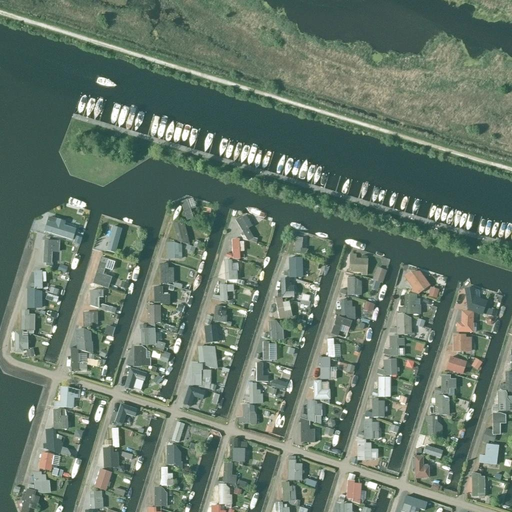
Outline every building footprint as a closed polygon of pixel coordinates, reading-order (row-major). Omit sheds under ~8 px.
[(186,200),(180,202),(186,221),(192,219),(186,200)] [(65,239),(66,215),(52,214),(51,239),(65,239)] [(240,216),(234,220),(242,233),(240,234),(241,237),(243,235),(247,241),(256,244),(258,240),(252,238),(253,238),(247,229),(251,226),(245,216),(241,218),(240,216)] [(181,223),(173,225),(177,242),(181,243),(189,246),(185,227),(181,223)] [(105,228),(105,252),(115,252),(115,241),(112,241),(112,228),(105,228)] [(238,239),(231,240),(232,260),(239,259),(238,239)] [(52,260),(51,260),(51,253),(58,253),(59,241),(43,241),(42,264),(45,264),(45,267),(52,267),(52,260)] [(166,243),(166,260),(181,260),(181,246),(174,243),(166,243)] [(356,255),(349,255),(348,273),(366,274),(367,260),(355,259),(356,255)] [(107,260),(100,258),(92,284),(107,289),(111,278),(102,275),(107,260)] [(302,278),(302,265),(297,265),(297,262),(294,262),(295,258),(288,259),(288,271),(283,271),(283,277),(289,278),(302,278)] [(224,261),(225,281),(237,281),(236,271),(231,271),(231,261),(224,261)] [(167,264),(159,264),(160,284),(174,284),(173,269),(168,269),(167,264)] [(35,289),(35,290),(42,290),(41,271),(33,271),(34,289),(35,289)] [(417,295),(429,286),(419,272),(403,277),(411,288),(410,293),(417,295)] [(346,278),(346,296),(361,296),(361,283),(355,278),(346,278)] [(281,299),(293,298),(293,286),(289,286),(289,279),(280,279),(281,298),(281,299)] [(212,296),(211,300),(219,302),(226,302),(226,292),(233,292),(233,286),(226,286),(226,285),(218,285),(219,297),(212,296)] [(162,287),(153,287),(153,304),(160,303),(160,304),(169,305),(169,295),(162,295),(162,292),(165,292),(165,289),(162,289),(162,287)] [(468,311),(473,313),(482,316),(486,301),(475,297),(473,287),(464,288),(467,311),(468,311)] [(34,290),(35,290),(35,289),(34,289),(26,289),(26,309),(41,309),(41,300),(39,300),(39,296),(38,296),(38,291),(34,290)] [(89,291),(89,307),(108,313),(110,307),(102,305),(98,305),(98,298),(102,298),(102,291),(89,291)] [(397,308),(397,312),(405,315),(420,315),(420,306),(413,306),(413,302),(416,302),(416,295),(411,294),(403,294),(403,308),(397,308)] [(281,299),(281,298),(274,299),(278,320),(291,318),(290,311),(284,312),(281,299)] [(341,316),(346,316),(346,318),(355,320),(354,308),(352,308),(351,302),(346,302),(346,300),(340,300),(340,311),(335,310),(334,314),(341,316)] [(147,306),(148,325),(154,325),(154,313),(157,313),(157,307),(153,307),(153,306),(147,306)] [(221,307),(214,306),(213,322),(226,323),(226,316),(225,316),(225,312),(220,311),(221,307)] [(28,311),(20,311),(20,331),(34,331),(34,315),(28,315),(28,311)] [(473,313),(468,311),(460,311),(460,323),(456,323),(455,333),(472,333),(473,313)] [(97,313),(82,313),(82,328),(91,328),(91,324),(97,324),(97,313)] [(388,334),(396,335),(396,336),(411,335),(410,319),(403,315),(395,315),(396,329),(389,329),(388,334)] [(330,335),(337,337),(341,326),(349,329),(351,322),(336,317),(330,335)] [(275,321),(268,322),(269,341),(283,340),(282,330),(275,321)] [(218,343),(216,326),(203,327),(205,344),(218,343)] [(83,329),(75,330),(76,350),(92,355),(92,343),(91,343),(90,333),(83,329)] [(155,345),(154,329),(140,329),(141,346),(155,345)] [(14,332),(14,353),(22,353),(22,351),(27,350),(27,337),(22,337),(22,332),(14,332)] [(451,335),(451,346),(447,346),(447,352),(452,352),(452,353),(470,353),(470,338),(465,338),(465,335),(451,335)] [(397,336),(388,336),(389,350),(386,350),(384,349),(382,354),(390,357),(398,357),(397,347),(403,346),(403,339),(397,340),(397,336)] [(141,347),(133,347),(133,368),(141,368),(141,367),(150,367),(150,359),(146,359),(146,350),(141,347)] [(204,347),(198,347),(199,364),(204,363),(204,366),(213,369),(212,363),(216,362),(215,352),(211,352),(210,348),(204,347)] [(70,348),(71,371),(86,370),(86,365),(77,365),(77,350),(70,348)] [(449,357),(445,370),(461,375),(466,362),(449,357)] [(329,358),(327,358),(319,358),(318,358),(316,367),(319,368),(319,380),(329,380),(335,380),(335,372),(329,372),(329,358)] [(377,369),(375,374),(383,377),(396,377),(396,360),(382,361),(383,371),(377,369)] [(256,363),(255,382),(267,382),(267,377),(262,377),(262,364),(256,363)] [(201,364),(191,364),(191,386),(210,386),(210,371),(205,371),(201,371),(201,364)] [(129,369),(124,388),(132,391),(135,379),(144,382),(146,374),(129,369)] [(500,384),(498,390),(501,391),(505,392),(506,392),(511,392),(511,394),(511,378),(511,372),(504,372),(504,385),(500,384)] [(440,395),(447,395),(447,397),(453,397),(453,389),(455,389),(455,380),(449,380),(449,376),(440,376),(440,390),(435,388),(433,393),(440,395)] [(377,378),(377,391),(373,390),(371,396),(377,398),(390,397),(390,378),(377,378)] [(320,400),(319,402),(329,406),(329,400),(329,390),(321,390),(320,381),(312,381),(312,382),(311,382),(309,388),(312,390),(313,400),(320,400)] [(249,405),(262,404),(262,395),(259,395),(259,391),(256,391),(255,384),(248,384),(248,398),(244,398),(244,402),(249,404),(249,405)] [(53,402),(53,408),(73,409),(73,398),(77,399),(79,399),(79,391),(78,391),(67,387),(60,387),(59,402),(53,402)] [(192,387),(185,387),(186,407),(198,406),(197,393),(192,393),(192,387)] [(506,393),(505,392),(501,391),(497,391),(497,406),(493,406),(491,410),(497,412),(511,411),(511,401),(509,402),(506,398),(506,393)] [(431,403),(434,403),(434,416),(448,416),(448,403),(444,403),(444,399),(441,396),(434,396),(434,399),(431,399),(431,403)] [(372,419),(372,417),(383,418),(384,412),(377,412),(377,399),(371,399),(372,414),(365,412),(364,416),(372,419)] [(309,421),(315,423),(315,417),(321,417),(321,405),(316,405),(316,402),(314,401),(306,401),(306,413),(306,416),(303,415),(300,414),(299,418),(309,421)] [(242,417),(237,418),(238,425),(249,424),(251,426),(254,426),(255,424),(255,415),(254,414),(254,406),(248,405),(247,404),(241,405),(242,417)] [(131,407),(118,405),(115,426),(122,427),(124,411),(131,412),(131,407)] [(67,417),(65,417),(65,411),(60,411),(60,410),(52,410),(53,430),(67,430),(67,417)] [(491,435),(495,435),(499,435),(499,424),(505,424),(505,415),(499,413),(491,413),(491,430),(491,435)] [(427,423),(427,436),(436,436),(436,417),(425,417),(425,421),(427,423)] [(309,421),(299,418),(298,423),(300,424),(300,443),(307,443),(307,444),(314,444),(314,430),(309,430),(309,421)] [(371,419),(363,419),(363,434),(358,433),(357,438),(363,439),(378,439),(378,423),(371,423),(371,419)] [(491,445),(495,446),(495,442),(493,442),(495,435),(491,435),(491,430),(486,428),(481,442),(491,445)] [(52,430),(45,430),(45,444),(42,444),(42,450),(46,449),(46,450),(60,455),(62,445),(61,442),(55,440),(55,432),(52,430)] [(237,439),(229,439),(228,462),(236,462),(237,439)] [(365,440),(356,440),(356,461),(370,461),(370,460),(377,460),(377,450),(370,450),(370,444),(365,444),(365,440)] [(173,446),(166,446),(166,465),(173,465),(173,467),(182,470),(182,463),(180,463),(180,453),(174,445),(173,446)] [(495,446),(491,445),(485,445),(484,456),(481,456),(480,464),(483,464),(483,465),(490,465),(491,455),(494,455),(495,452),(498,452),(498,447),(495,447),(495,446)] [(112,448),(102,449),(103,469),(118,468),(117,453),(112,453),(112,450),(112,448)] [(48,463),(48,452),(40,452),(40,472),(53,472),(53,463),(48,463)] [(427,465),(422,465),(422,457),(412,456),(411,459),(411,473),(414,473),(414,480),(428,479),(428,467),(427,467),(427,465)] [(295,464),(295,461),(295,457),(288,457),(287,461),(287,481),(301,481),(301,464),(295,464)] [(231,464),(223,463),(222,484),(235,484),(235,476),(231,476),(231,464)] [(111,473),(99,469),(93,488),(105,492),(111,473)] [(40,472),(32,473),(34,492),(36,493),(42,494),(50,494),(49,482),(45,482),(45,475),(41,476),(40,472)] [(484,497),(484,477),(480,477),(480,475),(471,473),(471,497),(484,497)] [(354,481),(347,481),(345,499),(351,500),(351,503),(359,505),(361,484),(354,484),(354,481)] [(288,483),(281,483),(282,503),(289,502),(289,505),(298,508),(300,501),(296,501),(295,487),(288,487),(288,483)] [(225,485),(217,485),(218,505),(231,505),(231,496),(229,496),(229,490),(225,486),(225,485)] [(162,489),(161,488),(160,487),(153,488),(153,507),(166,507),(166,494),(164,491),(164,490),(162,489)] [(35,511),(39,498),(34,497),(36,493),(34,492),(26,490),(25,495),(22,495),(20,501),(23,502),(20,511),(27,511),(29,509),(35,511)] [(100,492),(89,493),(90,510),(102,510),(102,499),(101,499),(100,492)] [(410,498),(401,498),(401,511),(414,511),(415,506),(410,505),(410,498)] [(281,503),(274,504),(274,511),(288,511),(288,508),(282,509),(281,503)]
